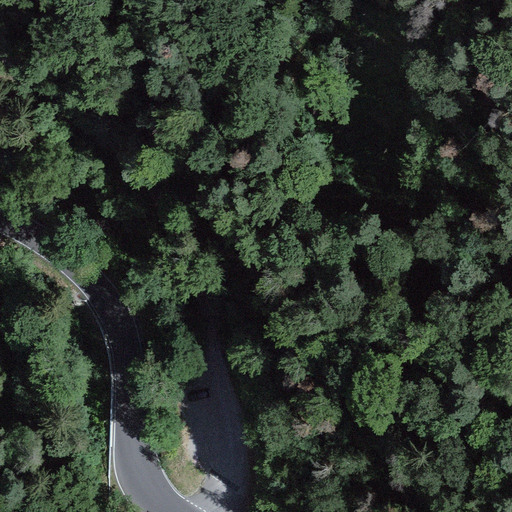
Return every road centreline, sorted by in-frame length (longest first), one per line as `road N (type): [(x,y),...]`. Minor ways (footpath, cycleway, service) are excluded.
road 1 (track): [(217,511),(231,462),(222,372),(166,214),(103,126),(0,68)]
road 2 (tertiary): [(164,511),(136,472),(119,321),(62,254),(0,220)]
